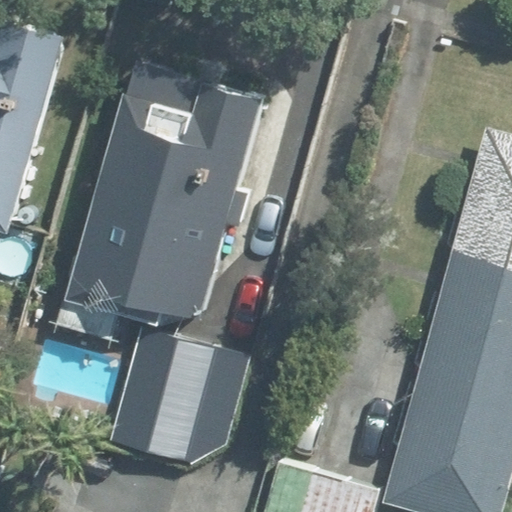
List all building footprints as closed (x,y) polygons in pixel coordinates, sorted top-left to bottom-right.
[(0,221),(24,229),(86,28),(23,9),(16,33),(0,27),(0,221)] [(245,224),(253,226),(265,187),(257,185),(284,97),(150,56),(68,322),(123,339),(136,296),(216,320),(245,224)] [(511,511),(511,127),(498,124),(394,501),(434,511),(511,511)] [(255,349),(148,324),(120,434),(198,462),(234,441),(255,349)] [(378,511),(385,485),(289,459),(274,511),(378,511)]
